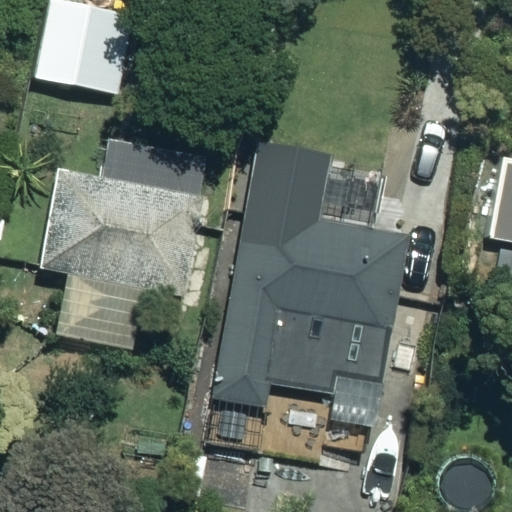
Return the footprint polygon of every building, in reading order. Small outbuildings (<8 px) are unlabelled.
[(28,82),(115,96),(129,18),(41,3),(28,82)] [(484,242),(511,247),(511,161),(501,159),(484,242)] [(34,271),(180,300),(199,201),(54,172),(34,271)] [(203,453),(248,461),(256,414),(262,416),(268,385),(321,394),(317,416),(326,418),(321,448),(360,454),(373,385),(377,386),(404,239),(242,210),(208,395),(194,392),(189,422),(209,425),(203,453)] [(172,495),(196,500),(203,459),(180,454),(172,495)]
